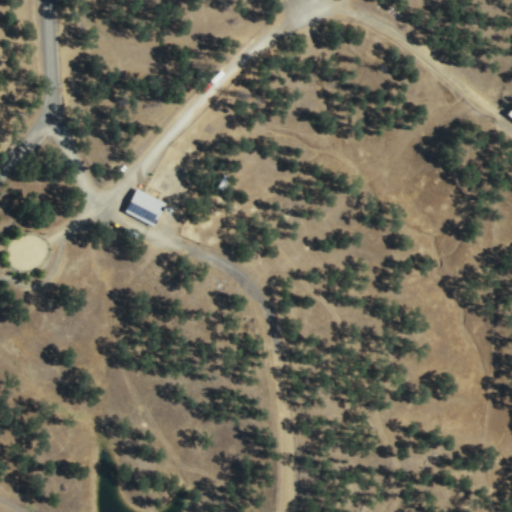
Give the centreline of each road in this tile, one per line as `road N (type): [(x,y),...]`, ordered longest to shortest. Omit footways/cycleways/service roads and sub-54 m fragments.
road 1 (track): [(99,204),(232,63),(288,18),(316,9),(375,19),(511,124)]
road 2 (track): [(285,511),(279,370),(254,286),(185,245),(135,232),(99,204),(51,123)]
road 3 (residential): [(45,0),(51,123)]
